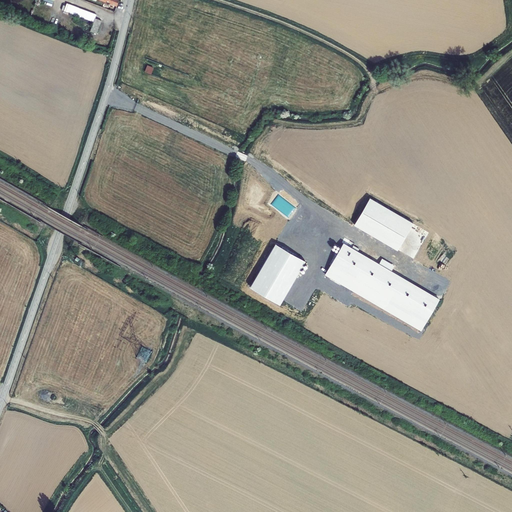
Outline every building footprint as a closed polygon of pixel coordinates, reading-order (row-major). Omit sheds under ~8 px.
[(95,18),(97,14),(67,4),(64,11),(94,22),(90,31),(96,34),(101,21),(95,18)] [(151,74),(154,67),(147,64),(144,71),(151,74)] [(369,198),(354,225),(398,250),(413,223),(369,198)] [(440,299),(345,243),(325,276),(420,332),(440,299)] [(250,287),(280,305),(306,261),(276,244),(250,287)]
